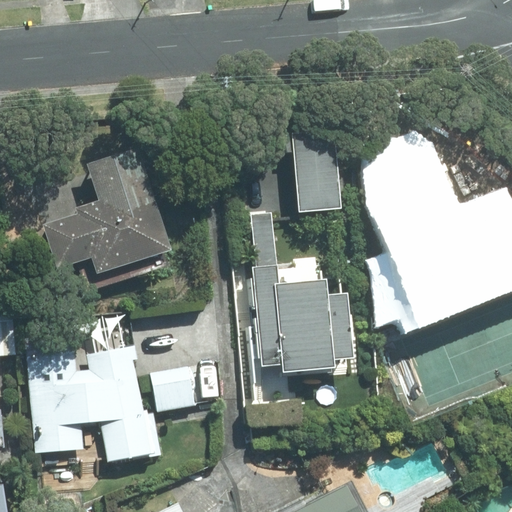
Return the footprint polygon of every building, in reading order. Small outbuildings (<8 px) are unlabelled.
[(268,171),(244,172),(253,362),(272,361),(273,381),(346,377),(342,293),(319,294),(319,280),(273,282),(270,218),(331,216),(329,133),(284,135),(285,170),(268,171)] [(417,140),(345,168),(374,242),(363,246),(387,309),(497,267),(485,236),(459,246),(449,220),(438,224),(427,195),(437,192),(417,140)] [(165,265),(127,151),(27,184),(54,265),(71,259),(82,292),(165,265)] [(0,356),(13,356),(10,312),(0,312),(0,356)] [(70,328),(22,331),(30,457),(81,454),(80,427),(97,426),(99,461),(156,457),(153,412),(137,413),(128,361),(134,361),(133,345),(84,354),(87,370),(74,372),(70,328)] [(217,362),(144,374),(150,410),(223,399),(217,362)] [(181,511),(178,505),(164,511),(360,511),(346,481),(278,511),(181,511)] [(511,511),(511,485),(467,511),(511,511)]
